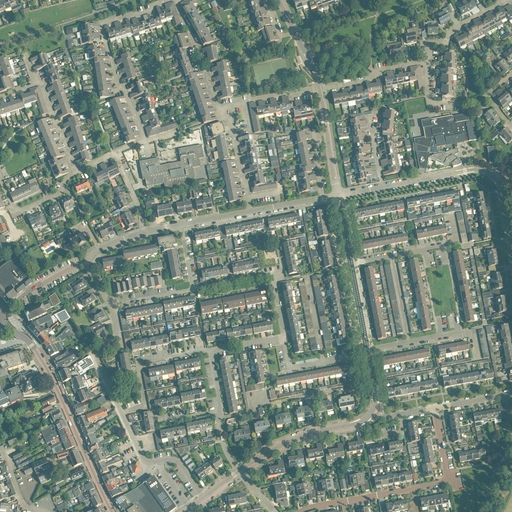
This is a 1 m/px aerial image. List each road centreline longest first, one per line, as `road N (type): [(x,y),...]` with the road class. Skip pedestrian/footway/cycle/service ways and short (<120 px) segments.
road 1 (tertiary): [(111,511),(41,359),(2,320)]
road 2 (residential): [(169,0),(100,24),(144,140)]
road 3 (residential): [(344,501),(444,479),(434,408)]
road 4 (tertiary): [(238,472),(277,447),(371,411)]
road 5 (residential): [(367,349),(472,329),(478,358)]
road 6 (residential): [(122,413),(144,402),(138,363),(209,350)]
road 7 (residential): [(202,498),(178,463),(143,459),(122,413)]
